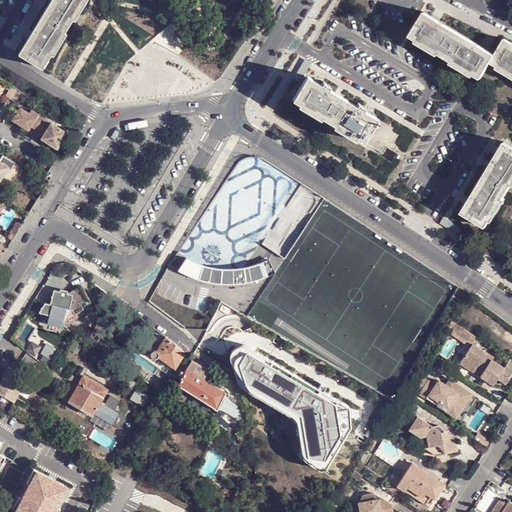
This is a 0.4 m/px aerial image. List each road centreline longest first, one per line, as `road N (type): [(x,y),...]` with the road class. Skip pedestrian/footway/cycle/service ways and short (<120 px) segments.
road 1 (residential): [(225,117),(511,307)]
road 2 (residential): [(47,227),(119,261),(138,257),(225,117)]
road 3 (residential): [(225,117),(209,107),(114,115),(47,227)]
road 4 (residential): [(225,117),(299,0)]
